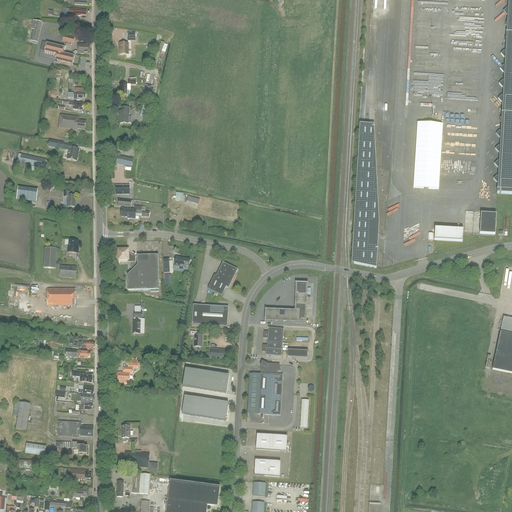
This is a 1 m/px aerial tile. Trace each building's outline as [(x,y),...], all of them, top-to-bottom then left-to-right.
[(511,0),(508,0),(497,193),(511,194),(511,0)] [(81,10),(70,9),(67,9),(67,6),(63,6),(62,15),(81,16),(81,15),(86,15),(86,11),(81,11),(81,10)] [(31,41),(38,43),(42,23),(33,21),(31,29),(34,30),(31,41)] [(63,35),(62,41),(73,44),(74,38),(63,35)] [(47,42),(46,44),(44,53),(56,56),(55,61),(57,61),(58,63),(73,66),(75,55),(75,54),(76,54),(77,54),(90,54),(90,45),(78,44),(77,51),(75,51),(73,53),(73,54),(63,52),(65,46),(47,42)] [(128,51),(128,43),(119,43),(119,55),(127,55),(127,58),(129,58),(130,57),(131,57),(131,56),(131,51),(128,51)] [(127,84),(120,84),(120,95),(127,95),(127,97),(130,97),(129,91),(127,91),(127,90),(131,90),(131,84),(129,84),(127,84)] [(154,87),(145,86),(142,98),(152,99),(154,87)] [(455,86),(454,96),(463,96),(463,94),(466,94),(466,86),(455,86)] [(86,94),(86,90),(75,90),(75,93),(71,93),(71,94),(68,94),(68,98),(74,98),(74,100),(84,100),(84,98),(86,98),(86,94)] [(83,105),(69,103),(69,105),(74,106),(73,110),(82,111),(83,105)] [(140,116),(148,118),(151,108),(143,106),(140,116)] [(129,117),(129,116),(129,107),(121,107),(121,111),(120,111),(120,124),(131,123),(131,117),(129,117)] [(84,130),(86,121),(79,120),(79,117),(60,115),(59,128),(77,130),(78,129),(84,130)] [(363,124),(360,124),(352,263),(377,268),(379,223),(374,125),(363,124)] [(50,140),(50,143),(49,147),(69,150),(67,159),(77,161),(79,150),(76,149),(76,146),(50,140)] [(46,159),(18,154),(17,162),(44,167),(46,159)] [(118,156),(116,164),(132,167),(133,159),(118,156)] [(116,186),(116,194),(129,194),(129,186),(116,186)] [(18,187),(17,200),(37,202),(38,189),(18,187)] [(67,207),(75,207),(75,196),(71,196),(71,192),(63,192),(64,197),(67,197),(67,207)] [(150,212),(142,211),(134,210),(122,209),(121,216),(122,217),(128,218),(128,219),(135,219),(136,215),(141,216),(141,217),(149,218),(150,212)] [(495,235),(496,214),(481,213),(480,234),(495,235)] [(435,228),(434,240),(462,242),(463,229),(435,228)] [(78,241),(69,240),(68,253),(78,253),(78,249),(77,248),(78,241)] [(44,268),(56,269),(57,249),(45,249),(44,268)] [(129,256),(129,249),(118,250),(118,260),(128,260),(128,262),(135,262),(135,261),(137,261),(137,266),(127,275),(128,291),(151,290),(151,292),(159,292),(158,255),(137,256),(135,256),(129,256)] [(190,260),(176,257),(175,266),(174,266),(174,269),(188,272),(190,260)] [(222,296),(226,287),(229,288),(238,270),(223,263),(216,276),(215,275),(208,289),(222,296)] [(60,278),(76,279),(77,267),(61,266),(60,278)] [(308,283),(295,283),(296,283),(296,293),(307,293),(308,284),(308,283)] [(47,302),(47,306),(75,306),(75,289),(47,289),(47,293),(47,302)] [(307,305),(307,293),(296,293),(295,304),(307,305)] [(298,323),(306,323),(307,305),(295,304),(295,311),(298,311),(298,323)] [(227,328),(228,307),(193,305),(192,325),(227,328)] [(265,321),(273,322),(274,310),(266,309),(265,309),(265,322),(265,321)] [(281,322),(282,310),(274,310),(273,322),(281,322)] [(282,310),(281,322),(290,322),(290,310),(282,310)] [(290,322),(298,323),(298,311),(295,311),(290,310),(290,322)] [(140,334),(140,321),(141,319),(142,319),(142,312),(134,312),(134,321),(133,321),(133,334),(140,334)] [(511,318),(503,317),(500,332),(493,369),(511,373),(511,318)] [(269,332),(264,331),(264,335),(283,336),(284,329),(269,328),(269,332)] [(197,332),(191,332),(191,335),(195,335),(194,347),(202,347),(203,335),(197,335),(197,332)] [(268,339),(268,342),(283,343),(283,336),(264,335),(264,338),(268,339)] [(263,345),(263,348),(282,350),(283,343),(268,342),(267,345),(263,345)] [(281,357),(282,350),(263,348),(262,352),(267,352),(266,356),(281,357)] [(227,350),(211,349),(210,359),(226,360),(227,350)] [(89,353),(89,352),(86,352),(86,351),(79,351),(79,354),(77,354),(77,350),(66,350),(66,357),(88,359),(88,358),(90,358),(90,353),(89,353)] [(261,366),(261,374),(259,394),(258,414),(280,416),(282,395),(283,375),(278,375),(278,371),(281,371),(280,366),(275,366),(275,364),(274,364),(274,366),(268,365),(268,364),(262,361),(260,365),(261,366)] [(139,364),(131,363),(129,363),(128,367),(124,367),(123,372),(118,372),(117,380),(119,380),(119,383),(129,383),(130,373),(133,373),(133,368),(138,368),(139,364)] [(229,375),(185,368),(182,387),(226,393),(229,375)] [(80,377),(80,382),(92,383),(93,376),(86,375),(86,372),(73,371),(72,377),(80,377)] [(258,414),(261,374),(249,373),(247,414),(258,414)] [(84,386),(83,393),(94,394),(94,388),(84,386)] [(94,403),(95,396),(82,395),(81,403),(89,403),(94,403)] [(182,414),(226,421),(228,403),(185,396),(182,414)] [(30,405),(16,403),(14,416),(18,416),(16,429),(26,431),(30,405)] [(81,423),(80,423),(59,421),(58,436),(78,438),(79,435),(80,435),(80,436),(93,437),(93,428),(81,427),(81,423)] [(131,432),(131,426),(121,426),(121,438),(131,438),(131,436),(133,436),(133,431),(131,432)] [(186,426),(184,442),(223,448),(226,432),(186,426)] [(286,451),(287,436),(257,435),(256,449),(286,451)] [(82,454),(87,454),(88,454),(88,446),(87,446),(84,446),(77,445),(77,443),(73,443),(72,448),(74,448),(74,451),(75,451),(75,454),(75,455),(82,455),(82,454)] [(25,454),(45,457),(47,447),(27,444),(25,454)] [(149,463),(149,454),(126,452),(125,466),(129,466),(129,467),(148,468),(148,469),(157,470),(158,464),(149,463)] [(38,469),(39,461),(21,460),(20,467),(38,469)] [(280,462),(255,461),(254,475),(279,477),(280,462)] [(89,474),(89,470),(70,469),(69,481),(79,482),(79,480),(85,480),(85,479),(91,479),(91,474),(89,474)] [(149,495),(150,475),(133,473),(131,493),(149,495)] [(206,511),(208,505),(217,507),(220,486),(170,480),(166,511),(206,511)] [(266,484),(254,483),(253,496),(265,497),(266,484)] [(68,495),(68,486),(61,486),(60,495),(68,495)] [(88,498),(89,490),(78,489),(78,487),(74,487),(73,498),(80,498),(80,497),(88,498)] [(263,511),(265,502),(253,501),(251,511),(263,511)] [(149,511),(150,502),(142,502),(140,511),(149,511)]
